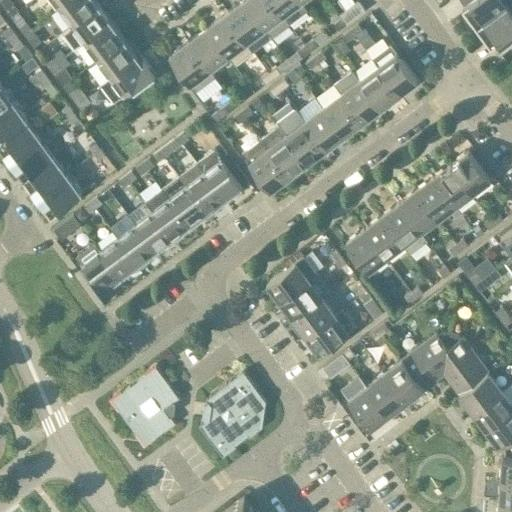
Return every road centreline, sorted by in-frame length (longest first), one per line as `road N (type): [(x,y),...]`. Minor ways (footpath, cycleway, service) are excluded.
road 1 (residential): [(211,283),(465,78)]
road 2 (residential): [(0,301),(63,447)]
road 3 (residential): [(300,414),(211,283)]
road 4 (residential): [(373,511),(300,414)]
